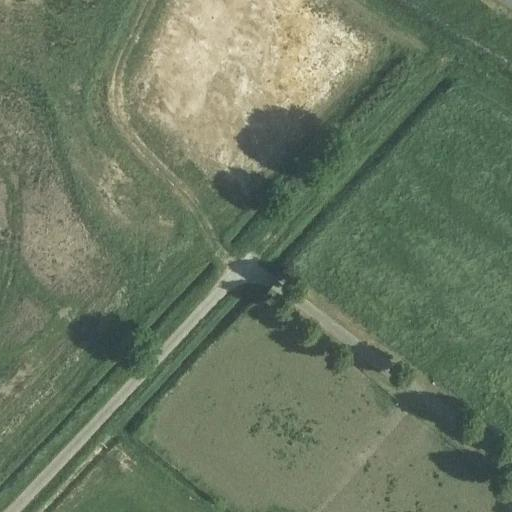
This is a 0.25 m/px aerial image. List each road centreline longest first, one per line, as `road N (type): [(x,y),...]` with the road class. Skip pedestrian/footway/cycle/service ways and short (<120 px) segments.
road 1 (unclassified): [(9,511),(251,258)]
road 2 (track): [(251,258),(448,50)]
